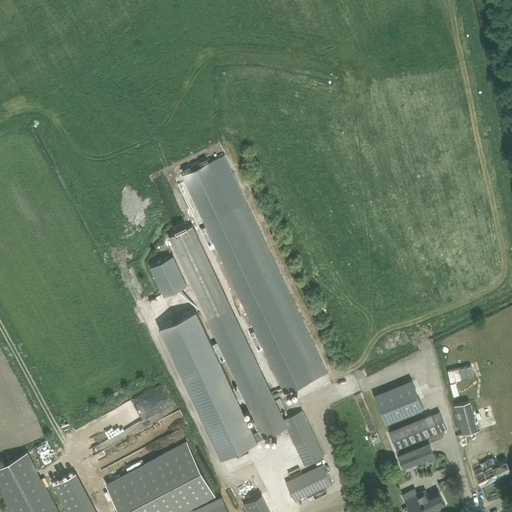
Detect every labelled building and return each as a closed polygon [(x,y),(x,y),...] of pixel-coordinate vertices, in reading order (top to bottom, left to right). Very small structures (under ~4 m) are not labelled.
[(284,392),(313,378),(232,206),(211,161),(181,175),(202,220),(284,392)] [(169,236),(256,420),(250,423),(197,309),(160,327),(221,457),(286,426),(301,457),(320,448),(302,410),(284,418),(193,225),(169,236)] [(471,364),(448,370),(451,381),(474,376),(471,364)] [(424,407),(419,394),(413,379),(374,394),(386,422),(424,407)] [(456,381),(451,383),(454,395),(460,394),(456,381)] [(455,404),(463,434),(479,430),(471,400),(455,404)] [(389,431),(396,448),(446,428),(440,410),(389,431)] [(216,494),(211,483),(205,473),(187,439),(128,470),(106,482),(121,511),(181,511),(191,507),(210,497),(216,494)] [(430,442),(398,455),(403,469),(435,456),(430,442)] [(0,466),(0,487),(13,511),(59,511),(38,472),(27,452),(0,466)] [(511,470),(511,469),(506,457),(496,462),(493,457),(481,463),(483,469),(476,472),(482,485),(511,470)] [(295,501),(332,483),(323,463),(286,481),(295,501)] [(98,511),(77,472),(53,484),(67,511),(98,511)] [(425,511),(445,503),(439,490),(429,494),(426,489),(418,492),(415,487),(403,493),(411,511),(425,511)] [(243,503),(247,511),(270,511),(261,494),(243,503)] [(229,511),(222,495),(192,509),(193,511),(229,511)]
